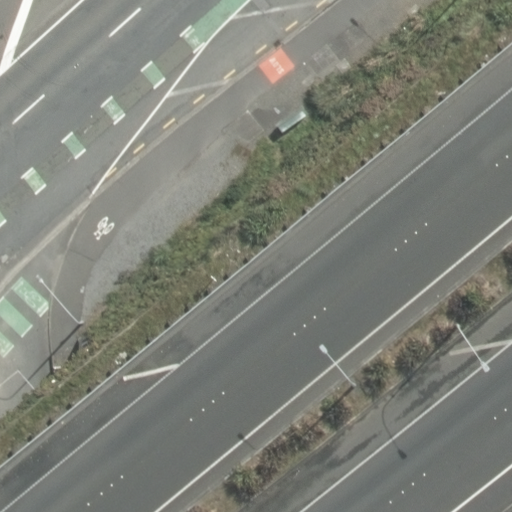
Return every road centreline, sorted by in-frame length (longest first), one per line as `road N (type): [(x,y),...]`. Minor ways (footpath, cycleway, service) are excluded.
road 1 (motorway): [(68,511),(511,151)]
road 2 (primary): [(159,0),(0,137)]
road 3 (motorway): [(372,511),(511,406)]
